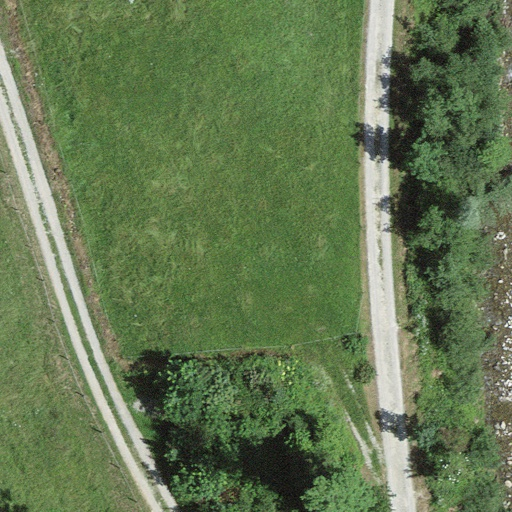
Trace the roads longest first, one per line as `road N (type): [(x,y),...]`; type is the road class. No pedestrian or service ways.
road 1 (track): [(414,511),(394,421),(367,60),(375,0)]
road 2 (track): [(0,124),(19,191),(149,511)]
